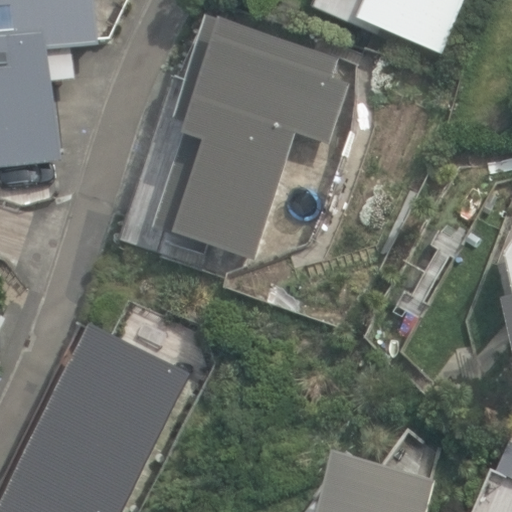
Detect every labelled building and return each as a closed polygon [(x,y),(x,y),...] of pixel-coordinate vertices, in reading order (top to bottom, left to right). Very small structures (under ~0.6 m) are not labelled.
[(0,0),(0,172),(67,166),(62,87),(83,84),(79,55),(108,51),(100,0),(0,0)] [(326,0),(322,12),(375,35),(377,29),(449,60),(474,0),(326,0)] [(183,123),(197,127),(163,232),(263,266),(304,138),(335,149),(355,87),(338,82),(345,62),(216,22),(183,123)] [(0,356),(8,355),(7,331),(12,322),(0,316),(0,356)] [(131,511),(198,380),(103,331),(13,511),(131,511)] [(440,511),(448,487),(351,460),(335,511),(440,511)]
